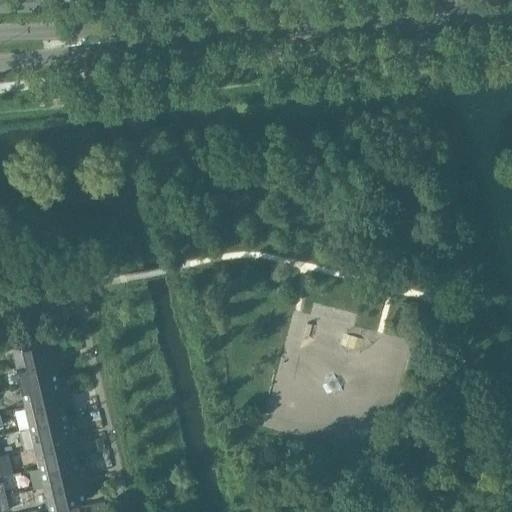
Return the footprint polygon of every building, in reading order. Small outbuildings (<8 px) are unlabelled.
[(12,346),(17,367),(58,357),(56,348),(51,349),(49,338),(12,346)] [(22,387),(58,378),(56,367),(60,366),(58,357),(17,367),(22,387)] [(27,407),(68,397),(65,388),(61,389),(58,378),(22,387),(27,407)] [(68,397),(27,407),(31,427),(68,418),(65,407),(70,406),(68,397)] [(36,446),(77,437),(75,428),(70,429),(68,418),(31,427),(36,446)] [(41,466),(77,458),(74,447),(79,446),(77,437),(36,446),(41,466)] [(45,486),(86,476),(84,467),(79,468),(77,458),(41,466),(45,486)] [(45,486),(50,507),(86,498),(84,487),(88,486),(86,476),(45,486)] [(6,495),(0,496),(0,508),(1,511),(9,510),(6,495)] [(104,500),(90,503),(91,511),(106,509),(104,500)]
